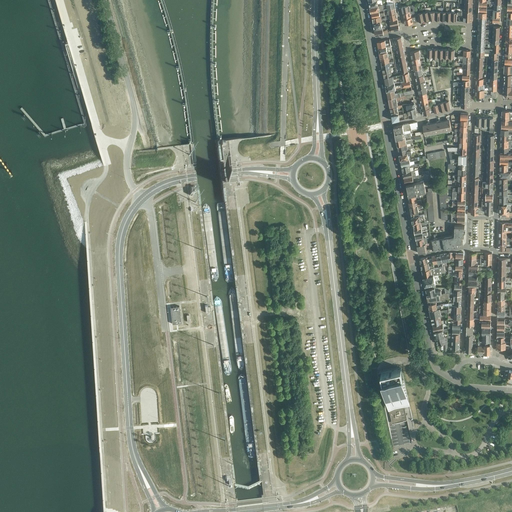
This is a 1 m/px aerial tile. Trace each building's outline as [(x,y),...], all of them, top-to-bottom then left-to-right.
[(460,8),(460,11),(462,11),(464,11),(472,11),(472,1),(461,0),(461,3),(465,3),(464,8),(460,8)] [(370,6),(371,12),(379,11),(383,10),(382,5),(382,4),(370,6)] [(401,7),(403,13),(411,11),(410,8),(413,7),(413,11),(414,11),(415,11),(414,5),(413,6),(412,5),(401,7)] [(428,7),(427,7),(430,19),(435,20),(435,11),(431,11),(431,7),(428,7)] [(462,11),(460,11),(457,11),(458,15),(462,15),(462,13),(463,13),(463,18),(460,18),(460,17),(458,17),(459,21),(472,21),(472,11),(464,11),(462,11)] [(372,18),(373,23),(381,22),(384,21),(386,21),(387,20),(385,15),(384,15),(385,18),(382,19),(381,16),(372,18)] [(416,22),(415,17),(411,17),(404,19),(405,25),(416,22)] [(373,23),(375,29),(383,27),(385,27),(387,27),(386,24),(386,21),(384,21),(385,24),(382,25),(382,26),(381,22),(373,23)] [(398,24),(391,26),(391,28),(388,29),(389,32),(392,32),(392,31),(399,30),(398,24)] [(494,43),(499,44),(499,39),(500,27),(499,33),(499,39),(493,39),(490,39),(489,43),(494,43)] [(489,52),(491,52),(499,52),(499,44),(494,43),(494,49),(485,49),(485,46),(477,46),(477,51),(489,51),(489,52)] [(410,52),(412,59),(420,57),(421,57),(419,50),(410,52)] [(398,55),(399,62),(403,61),(403,64),(406,63),(404,53),(398,55)] [(463,55),(454,55),(454,57),(457,57),(457,58),(459,58),(459,60),(458,60),(458,61),(456,61),(456,63),(463,63),(470,63),(470,55),(463,55)] [(381,64),(383,69),(391,68),(390,65),(392,65),(391,63),(394,63),(394,61),(390,62),(381,64)] [(403,61),(399,62),(401,72),(408,71),(406,63),(403,64),(403,61)] [(383,69),(384,77),(396,75),(396,73),(393,74),(393,75),(392,75),(391,68),(383,69)] [(414,70),(415,76),(424,74),(426,74),(425,68),(414,70)] [(384,77),(386,85),(394,83),(393,79),(398,78),(398,77),(403,76),(404,81),(410,80),(408,73),(396,75),(384,77)] [(417,83),(418,89),(429,86),(429,85),(426,86),(425,82),(428,81),(428,80),(428,79),(425,80),(425,81),(417,83)] [(386,85),(387,91),(394,89),(411,86),(410,80),(404,81),(401,82),(401,84),(395,86),(395,83),(394,83),(386,85)] [(511,85),(503,85),(503,89),(503,91),(503,94),(506,97),(511,97),(511,88),(511,85)] [(418,89),(419,94),(426,93),(427,93),(426,89),(427,89),(428,90),(430,89),(429,86),(418,89)] [(387,91),(388,99),(412,94),(412,90),(395,93),(394,89),(387,91)] [(483,90),(475,89),(475,97),(484,97),(496,98),(497,90),(491,90),(491,94),(492,94),(491,95),(487,94),(484,93),(484,90),(483,90)] [(419,94),(421,104),(429,102),(432,101),(431,96),(430,96),(430,99),(428,100),(426,93),(419,94)] [(388,99),(390,107),(398,105),(397,102),(400,101),(400,100),(413,97),(412,94),(388,99)] [(440,98),(437,99),(438,101),(437,101),(440,111),(446,110),(444,102),(441,102),(440,98)] [(404,113),(405,118),(417,116),(415,108),(408,109),(408,112),(404,113)] [(397,111),(391,112),(393,121),(400,119),(405,118),(404,113),(399,114),(398,111),(397,111)] [(425,134),(451,129),(449,120),(423,125),(425,134)] [(403,125),(394,126),(395,133),(404,131),(410,130),(418,128),(417,122),(410,123),(403,125)] [(395,133),(396,139),(405,137),(412,136),(411,133),(410,133),(410,130),(395,133)] [(396,139),(397,145),(410,143),(413,142),(412,139),(406,141),(405,137),(396,139)] [(411,148),(398,150),(400,160),(409,159),(409,158),(410,158),(409,154),(412,154),(411,148)] [(450,159),(451,163),(453,163),(455,163),(458,163),(466,164),(467,156),(458,155),(458,160),(455,160),(455,159),(450,159)] [(401,161),(402,167),(411,165),(411,164),(410,164),(410,161),(418,159),(417,157),(409,158),(409,159),(401,161)] [(419,163),(411,165),(402,167),(403,172),(414,170),(413,167),(420,166),(419,163)] [(421,174),(419,175),(416,175),(404,178),(405,183),(413,182),(413,179),(415,178),(421,177),(421,174)] [(407,195),(419,193),(426,192),(424,181),(406,184),(408,195),(407,195)] [(452,199),(458,199),(465,200),(466,192),(453,191),(452,191),(452,197),(448,196),(447,195),(440,196),(440,199),(446,198),(448,198),(452,199)] [(407,195),(409,202),(416,200),(416,198),(420,197),(419,193),(407,195)] [(499,195),(499,203),(508,203),(508,198),(511,198),(511,195),(507,195),(499,195)] [(493,206),(485,206),(485,208),(482,208),(481,214),(493,215),(493,206)] [(419,215),(411,217),(413,224),(425,221),(424,217),(427,217),(426,214),(424,214),(419,215)] [(413,224),(414,229),(422,227),(421,224),(425,224),(427,223),(427,221),(425,221),(413,224)] [(511,222),(499,222),(499,230),(510,231),(511,231),(511,232),(511,235),(511,234),(511,230),(510,230),(506,230),(506,227),(504,227),(504,226),(511,226),(511,222)] [(430,240),(431,242),(431,244),(432,250),(436,249),(436,248),(439,248),(447,247),(447,246),(448,246),(448,247),(454,246),(454,245),(461,244),(462,237),(464,237),(464,233),(464,230),(465,225),(455,225),(454,236),(430,240)] [(511,244),(499,244),(498,250),(510,250),(511,249),(511,242),(511,243),(511,241),(511,244)] [(425,244),(417,245),(419,253),(427,252),(430,251),(429,249),(426,250),(425,245),(426,245),(426,246),(431,244),(431,242),(429,243),(427,243),(425,244)] [(422,270),(423,277),(432,275),(433,275),(445,272),(444,266),(443,266),(438,267),(434,268),(422,270)] [(432,275),(423,277),(426,289),(432,288),(434,287),(436,287),(434,276),(433,275),(432,275)] [(454,283),(462,283),(462,281),(462,275),(455,275),(454,283)] [(427,296),(442,293),(441,290),(435,291),(434,287),(433,288),(426,289),(427,294),(426,294),(427,296)] [(449,298),(449,295),(449,292),(442,293),(427,296),(428,302),(449,298)] [(504,310),(497,310),(497,316),(510,316),(510,315),(511,314),(511,305),(511,304),(510,304),(510,310),(510,313),(505,313),(505,310),(504,310)] [(180,306),(170,307),(172,324),(182,323),(180,306)] [(431,316),(433,325),(441,323),(440,314),(431,316)] [(433,325),(434,331),(444,329),(443,325),(447,325),(446,326),(448,325),(448,324),(448,322),(444,323),(441,323),(433,325)] [(434,331),(435,339),(444,337),(443,331),(448,330),(448,329),(444,329),(434,331)] [(448,333),(448,336),(448,338),(452,338),(452,339),(451,339),(451,340),(452,340),(452,349),(459,349),(460,334),(453,334),(448,333)] [(482,342),(484,342),(490,342),(490,333),(482,333),(482,342)] [(444,337),(435,339),(436,340),(438,344),(443,343),(444,350),(447,350),(448,338),(448,336),(444,337)] [(505,342),(497,342),(497,348),(497,349),(498,351),(501,350),(501,348),(505,348),(505,345),(510,345),(510,342),(505,342)] [(388,408),(407,404),(409,404),(401,368),(381,373),(388,408)]
